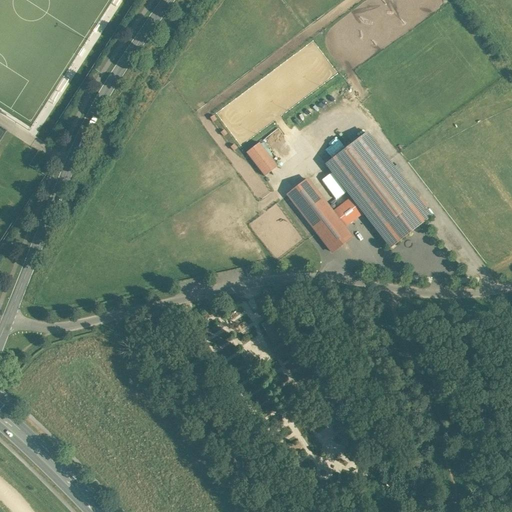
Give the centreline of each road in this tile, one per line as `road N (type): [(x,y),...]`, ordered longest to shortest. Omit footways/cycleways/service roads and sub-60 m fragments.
road 1 (unclassified): [(511,286),(444,294),(331,277),(270,279),(69,326),(8,318)]
road 2 (secondary): [(8,318),(92,115),(169,0)]
road 3 (track): [(440,511),(451,463),(386,286)]
road 4 (primary): [(0,420),(91,511)]
